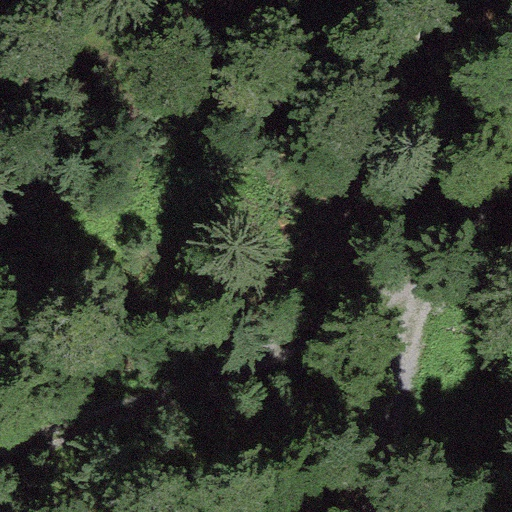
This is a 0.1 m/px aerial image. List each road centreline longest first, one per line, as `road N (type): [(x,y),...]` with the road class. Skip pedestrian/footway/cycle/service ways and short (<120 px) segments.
road 1 (track): [(511,163),(405,276),(96,456),(0,499)]
road 2 (track): [(405,276),(391,511)]
